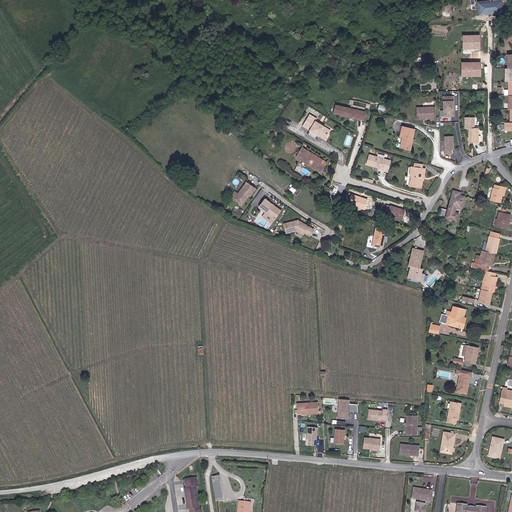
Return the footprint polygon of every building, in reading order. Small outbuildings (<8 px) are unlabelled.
[(500,0),(491,0),(476,2),(478,16),(502,13),(500,0)] [(480,35),(462,36),(462,50),(480,50),(480,35)] [(480,63),(460,63),(460,77),(480,77),(480,63)] [(453,97),(442,97),(442,118),(454,117),(453,97)] [(416,107),(416,119),(428,118),(429,120),(433,120),(433,107),(416,107)] [(359,121),(361,113),(336,108),(334,116),(359,121)] [(314,119),(307,117),(303,131),(311,133),(311,134),(322,136),(322,135),(328,137),(331,127),(313,122),(314,119)] [(463,118),(462,129),(467,129),(467,144),(477,144),(477,129),(473,129),(473,118),(463,118)] [(399,136),(402,137),(399,148),(408,150),(413,130),(402,128),(399,136)] [(453,154),(452,136),(444,137),(444,155),(453,154)] [(303,149),(298,157),(306,162),(307,161),(310,163),(311,162),(313,163),(311,165),(322,172),(327,164),(303,149)] [(383,172),(387,161),(369,156),(366,165),(374,168),(374,167),(376,167),(376,168),(380,169),(379,171),(383,172)] [(423,169),(411,168),(410,176),(412,176),(412,181),(410,181),(410,186),(421,187),(421,177),(422,177),(423,169)] [(235,199),(240,203),(244,202),(249,196),(250,196),(255,189),(246,183),(235,199)] [(504,187),(494,185),(493,189),(492,189),(490,201),(500,204),(502,191),(504,192),(504,187)] [(448,208),(441,207),(439,214),(454,218),(457,219),(459,213),(454,212),(456,206),(462,208),(464,196),(458,195),(459,192),(452,190),(448,208)] [(264,199),(259,208),(266,213),(275,218),(280,211),(264,199)] [(400,220),(402,214),(405,215),(406,211),(391,206),(388,217),(400,220)] [(500,212),(498,220),(497,227),(506,229),(510,215),(500,212)] [(275,218),(266,213),(263,217),(272,223),(275,218)] [(313,230),(296,224),(284,231),(288,239),(296,235),(303,237),(304,235),(311,237),(313,230)] [(388,231),(378,229),(375,247),(384,249),(388,231)] [(494,253),(495,254),(499,239),(488,236),(484,252),(491,253),(494,253)] [(422,259),(423,253),(413,250),(411,256),(422,259)] [(487,271),(489,264),(491,253),(484,252),(481,251),(480,257),(478,263),(474,262),(473,267),(487,271)] [(419,269),(422,259),(411,256),(408,268),(411,268),(408,279),(422,283),(424,276),(420,275),(422,270),(419,269)] [(483,274),(482,278),(484,279),(487,279),(484,290),(492,292),(493,292),(497,277),(493,276),(494,272),(483,270),(482,274),(483,274)] [(484,290),(482,290),(479,303),(489,305),(492,292),(484,290)] [(444,325),(461,330),(463,323),(459,322),(460,318),(462,310),(452,308),(451,313),(447,312),(446,317),(444,325)] [(464,364),(474,366),(477,350),(467,348),(464,363),(464,364)] [(472,374),(457,371),(456,376),(460,377),(457,390),(458,390),(457,394),(466,396),(469,378),(471,379),(472,374)] [(511,388),(502,386),(499,401),(505,403),(511,404),(511,388)] [(347,421),(348,401),(338,400),(336,420),(347,421)] [(458,405),(449,403),(445,424),(454,426),(455,420),(456,421),(459,411),(457,411),(458,405)] [(318,416),(317,405),(296,405),(296,415),(300,415),(300,416),(318,416)] [(384,423),(385,411),(381,411),(381,412),(366,411),(366,421),(384,423)] [(417,416),(408,416),(408,436),(415,436),(417,416)] [(315,447),(316,429),(307,428),(305,446),(315,447)] [(342,446),(344,431),(334,431),(332,445),(342,446)] [(452,435),(443,434),(440,452),(447,453),(449,446),(450,446),(452,435)] [(503,441),(492,438),(487,457),(498,459),(503,441)] [(378,452),(379,441),(362,439),(361,449),(370,450),(370,451),(378,452)] [(417,457),(418,447),(400,445),(400,455),(417,457)] [(195,474),(193,475),(184,476),(182,477),(183,486),(186,507),(188,506),(189,511),(197,511),(198,511),(201,511),(200,505),(197,506),(194,484),(197,484),(195,474)] [(224,501),(220,477),(213,478),(217,503),(224,501)] [(433,491),(415,487),(412,499),(420,501),(419,504),(417,504),(415,511),(416,511),(424,511),(426,500),(431,501),(433,491)] [(239,511),(247,511),(249,503),(240,502),(239,511)] [(466,504),(457,503),(455,511),(484,511),(485,506),(476,505),(475,507),(466,506),(466,504)]
